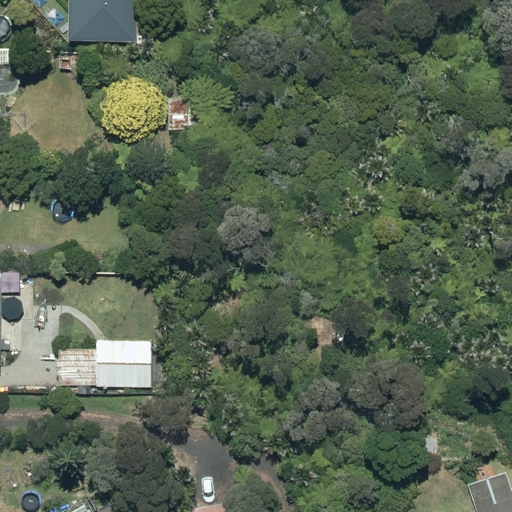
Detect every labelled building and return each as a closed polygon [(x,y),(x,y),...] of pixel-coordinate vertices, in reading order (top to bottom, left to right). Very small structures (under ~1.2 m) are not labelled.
[(64,0),(63,45),(133,46),(134,0),(64,0)] [(57,72),(70,72),(70,62),(57,62),(57,72)] [(165,134),(185,134),(185,101),(165,101),(165,134)] [(93,344),(93,391),(149,390),(149,344),(93,344)] [(437,422),(410,420),(407,457),(434,459),(437,422)] [(511,511),(511,498),(505,478),(467,491),(474,511),(511,511)]
